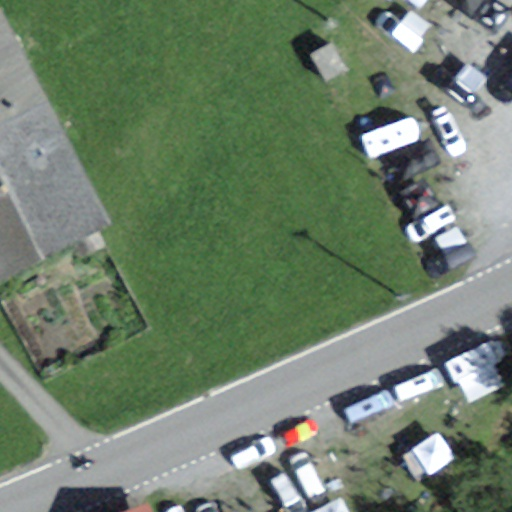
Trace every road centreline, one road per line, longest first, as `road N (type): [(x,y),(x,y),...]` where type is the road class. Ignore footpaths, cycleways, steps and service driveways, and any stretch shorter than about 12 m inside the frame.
road 1 (tertiary): [(511,290),(0,511)]
road 2 (unknown): [(98,475),(0,359)]
